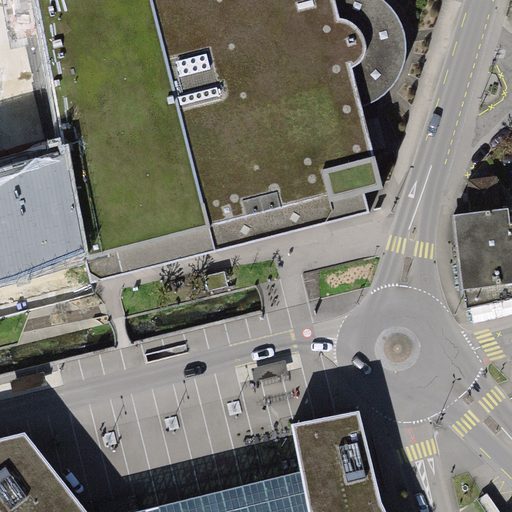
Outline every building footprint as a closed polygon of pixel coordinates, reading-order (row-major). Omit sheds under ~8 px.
[(36,0),(64,155),(83,257),(119,248),(125,272),(213,248),(207,227),(279,209),(280,214),(292,211),(304,208),(303,203),(327,197),(333,199),(377,188),(378,190),(382,189),(361,109),(377,101),(386,94),(394,84),(401,69),(403,53),(403,37),(399,23),(394,13),(388,4),(382,0),(36,0)] [(0,282),(83,260),(83,257),(64,155),(0,172),(0,282)] [(468,198),(470,214),(508,209),(511,208),(511,200),(495,179),(466,181),(468,198)] [(470,214),(456,215),(461,253),(467,303),(511,297),(511,216),(509,217),(508,209),(470,214)] [(203,281),(206,292),(221,288),(219,277),(203,281)] [(254,365),(257,376),(294,367),(291,356),(254,365)] [(10,385),(13,396),(50,387),(47,376),(10,385)] [(391,511),(370,461),(340,390),(273,399),(293,460),(127,501),(111,504),(89,465),(77,443),(0,467),(0,510),(1,511),(391,511)] [(500,511),(487,493),(476,500),(484,511),(500,511)]
